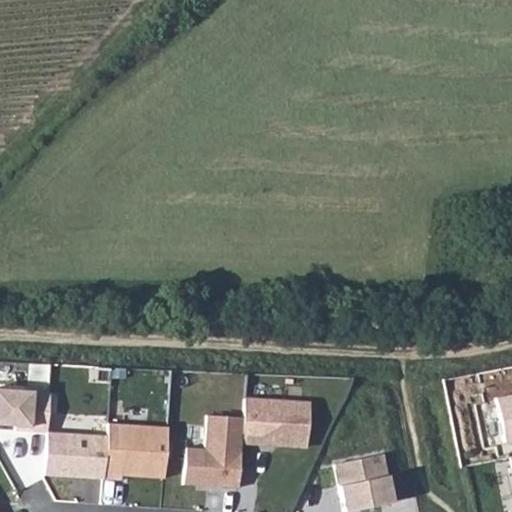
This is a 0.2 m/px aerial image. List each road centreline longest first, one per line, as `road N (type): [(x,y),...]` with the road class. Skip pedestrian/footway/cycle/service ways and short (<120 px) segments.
road 1 (track): [(0,337),(403,352),(511,343)]
road 2 (track): [(0,146),(149,0)]
